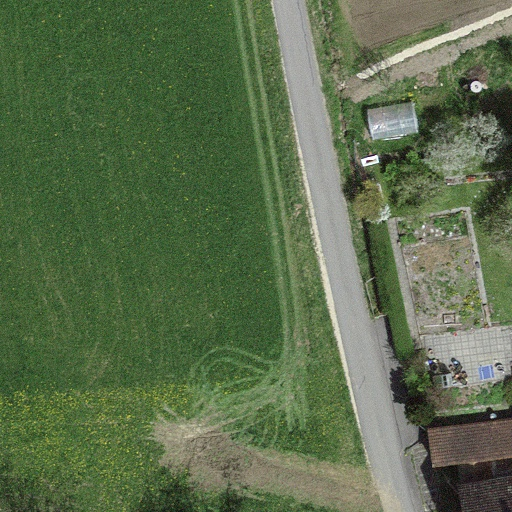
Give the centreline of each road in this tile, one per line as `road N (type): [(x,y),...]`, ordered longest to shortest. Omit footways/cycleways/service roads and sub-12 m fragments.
road 1 (residential): [(403,511),(316,174)]
road 2 (unclassified): [(316,174),(286,0)]
